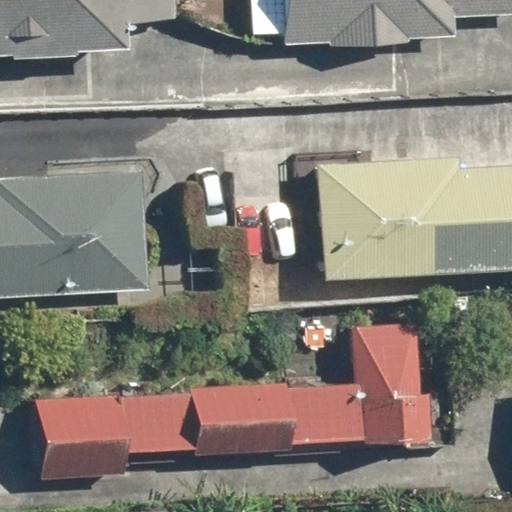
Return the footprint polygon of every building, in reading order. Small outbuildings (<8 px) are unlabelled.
[(0,0),(0,50),(105,46),(104,19),(169,16),(168,0),(0,0)] [(511,0),(272,0),(274,42),(445,33),(444,12),(511,8),(511,0)] [(311,272),(511,262),(511,159),(445,163),(444,153),(306,159),(311,272)] [(0,290),(137,283),(131,165),(0,172),(0,290)] [(275,439),(415,432),(413,387),(404,387),(401,320),(338,323),(341,378),(272,381),(272,376),(176,381),(176,388),(24,395),(28,476),(113,472),(112,447),(181,443),(181,449),(275,445),(275,439)]
